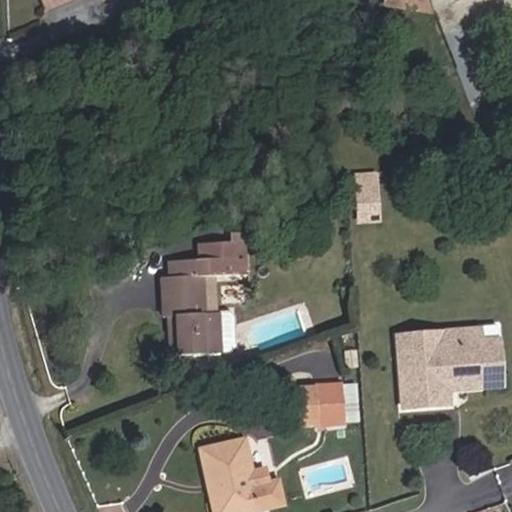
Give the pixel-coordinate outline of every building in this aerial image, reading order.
[(41,0),(46,10),(68,0),(41,0)] [(246,0),(240,6),(251,17),(269,0),(246,0)] [(333,69),(357,60),(354,36),(335,47),(317,28),(303,40),(325,58),(309,79),(325,89),(333,69)] [(390,218),(389,190),(371,191),(373,218),(390,218)] [(28,252),(79,239),(76,227),(25,240),(28,252)] [(201,314),(200,276),(243,275),(241,233),(228,233),(228,243),(198,244),(198,260),(168,261),(168,278),(160,279),(162,318),(183,317),(184,356),(228,354),(232,349),(231,317),(226,313),(201,314)] [(480,332),(398,337),(403,409),(448,407),(447,385),(457,384),(457,390),(477,389),(476,368),(500,366),(497,328),(479,329),(480,332)] [(501,388),(500,366),(476,368),(477,389),(501,388)] [(346,382),(345,422),(358,422),(359,383),(346,382)] [(316,426),(343,425),(340,383),(313,385),(316,426)] [(262,470),(249,473),(241,442),(199,450),(206,485),(215,484),(221,511),(250,511),(279,506),(276,488),(266,489),(262,470)] [(211,511),(221,511),(215,484),(206,485),(211,511)]
